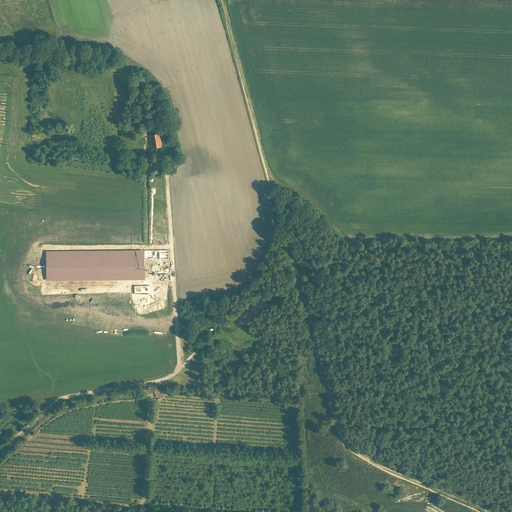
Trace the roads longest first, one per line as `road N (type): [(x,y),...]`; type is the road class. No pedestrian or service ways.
road 1 (track): [(228,16),(274,178),(424,302),(511,328)]
road 2 (track): [(0,451),(52,405),(136,389),(180,368),(165,159)]
